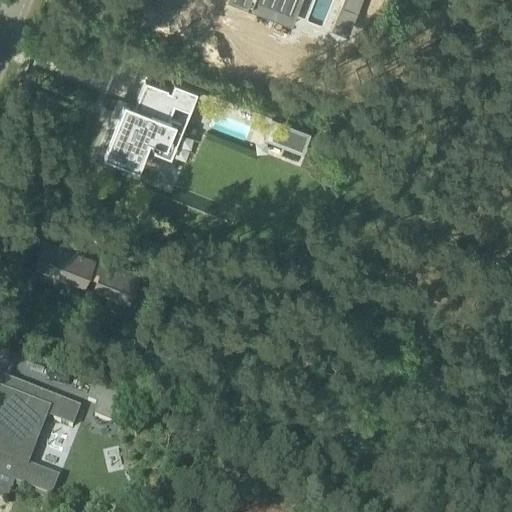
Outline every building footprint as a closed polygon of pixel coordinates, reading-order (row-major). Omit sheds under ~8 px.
[(232,0),(247,6),(248,0),(255,0),(290,13),(295,0),(232,0)] [(346,0),(344,5),(356,9),(359,0),(346,0)] [(174,79),(171,87),(168,86),(168,84),(145,75),(135,102),(125,98),(104,152),(139,166),(150,138),(152,139),(152,140),(156,142),(153,149),(171,156),(197,88),(174,79)] [(272,117),(264,138),(303,153),(311,133),(272,117)] [(141,275),(104,261),(44,238),(33,267),(83,285),(87,274),(96,278),(91,290),(129,304),(141,275)] [(0,479),(13,485),(14,484),(50,499),(57,481),(27,469),(46,419),(72,429),(78,412),(54,402),(3,382),(0,390),(0,479)] [(82,413),(117,427),(126,404),(91,390),(82,413)] [(0,511),(0,500),(6,503),(13,485),(0,479),(0,511)]
